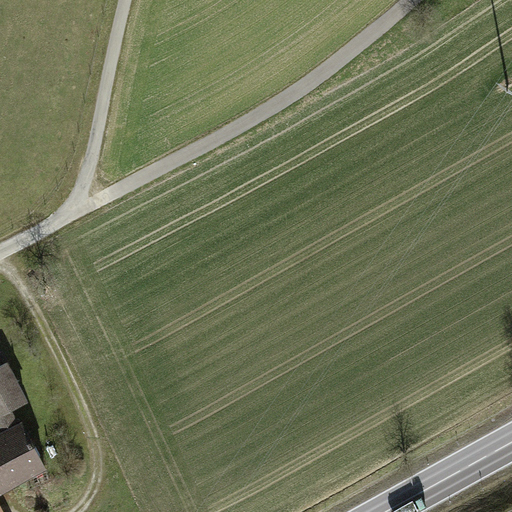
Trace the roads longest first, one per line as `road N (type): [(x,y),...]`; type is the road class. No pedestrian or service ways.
road 1 (track): [(79,209),(257,117),(411,0)]
road 2 (unclassified): [(0,251),(79,209),(129,0)]
road 3 (primary): [(394,511),(511,447)]
